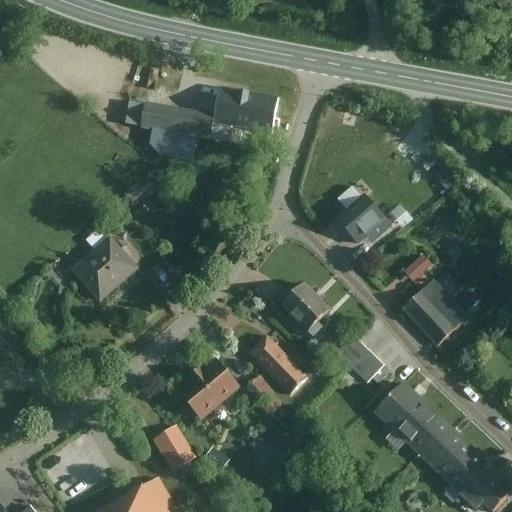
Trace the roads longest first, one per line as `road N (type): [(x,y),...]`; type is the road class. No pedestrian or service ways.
road 1 (residential): [(12,459),(94,403),(219,297),(286,219)]
road 2 (residential): [(286,219),(511,445)]
road 3 (secondary): [(55,0),(124,24),(321,64)]
road 4 (residential): [(321,64),(286,219)]
road 5 (secondary): [(389,76),(511,98)]
